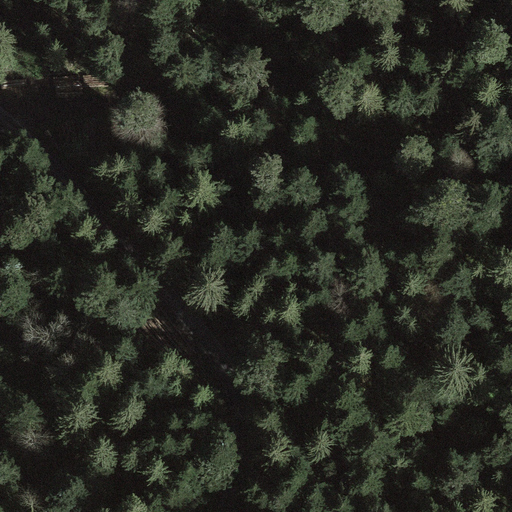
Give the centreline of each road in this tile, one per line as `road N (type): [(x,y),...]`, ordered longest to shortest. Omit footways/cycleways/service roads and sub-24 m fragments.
road 1 (unclassified): [(229,511),(249,453),(236,387),(108,205),(0,111)]
road 2 (track): [(267,0),(41,143)]
